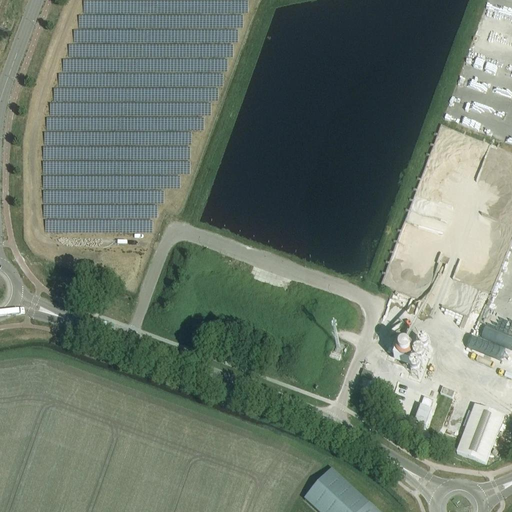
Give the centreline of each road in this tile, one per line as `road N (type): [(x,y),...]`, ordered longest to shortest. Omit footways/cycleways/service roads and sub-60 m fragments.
road 1 (unclassified): [(331,423),(371,315),(368,300),(178,231),(167,238),(125,346)]
road 2 (secondary): [(331,423),(125,346)]
road 3 (unknown): [(371,315),(511,367)]
road 4 (secondary): [(440,494),(331,423)]
